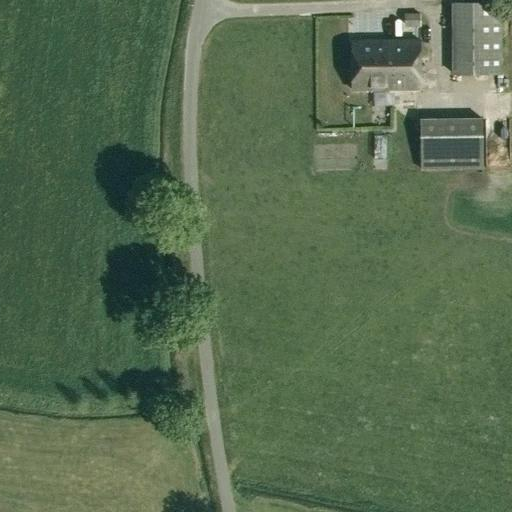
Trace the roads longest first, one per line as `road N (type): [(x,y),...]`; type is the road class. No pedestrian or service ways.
road 1 (unclassified): [(233,511),(186,263),(185,90),(201,0)]
road 2 (unknown): [(200,7),(410,0)]
road 3 (unknown): [(416,0),(428,18),(442,84),(489,89)]
